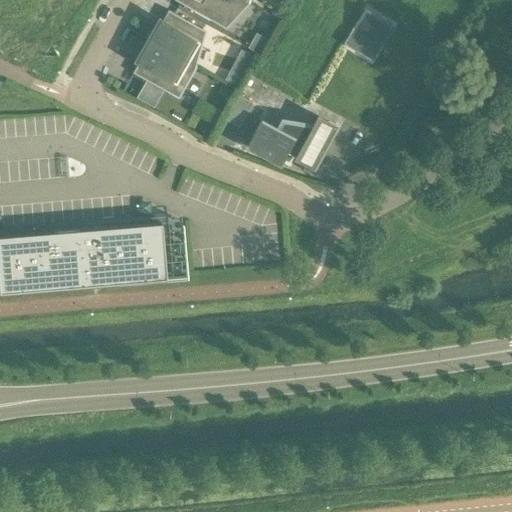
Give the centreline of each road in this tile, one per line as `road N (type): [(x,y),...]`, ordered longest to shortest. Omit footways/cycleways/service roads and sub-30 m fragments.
road 1 (secondary): [(0,406),(511,349)]
road 2 (residential): [(329,218),(78,102),(129,0)]
road 3 (unclassified): [(329,218),(361,218),(445,165),(511,105)]
